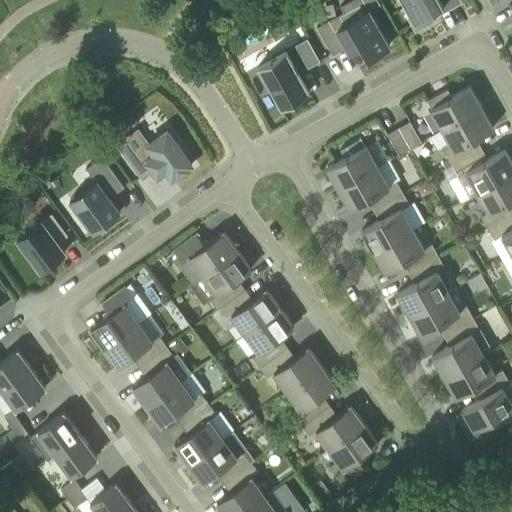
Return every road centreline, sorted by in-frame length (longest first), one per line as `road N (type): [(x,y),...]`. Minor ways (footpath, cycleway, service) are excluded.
road 1 (residential): [(229,186),(55,316),(61,336),(189,511)]
road 2 (unclassified): [(0,100),(59,48),(105,38),(163,50),(205,89),(258,168)]
road 3 (residential): [(229,186),(417,447)]
road 4 (residential): [(441,430),(283,154)]
road 5 (residential): [(511,94),(480,50),(458,51),(283,154)]
